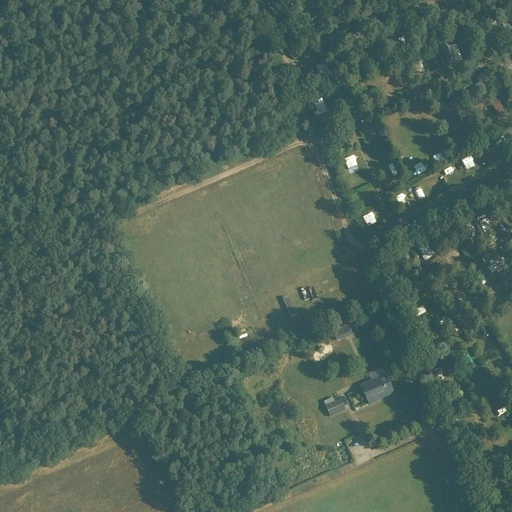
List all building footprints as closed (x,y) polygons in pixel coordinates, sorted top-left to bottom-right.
[(465,4),(454,7),(457,19),(468,16),(465,4)] [(358,6),(353,11),(358,16),(363,11),(358,6)] [(313,31),(317,36),(323,32),(319,26),(313,31)] [(308,50),(299,27),(285,33),(294,56),(308,50)] [(456,45),(443,50),(449,66),(462,61),(456,45)] [(388,54),(386,62),(393,64),(395,55),(388,54)] [(315,67),(323,89),(337,84),(329,62),(315,67)] [(353,67),(350,75),(357,77),(360,69),(353,67)] [(340,68),(334,71),(337,78),(344,75),(340,68)] [(507,78),(502,81),(505,87),(510,84),(507,78)] [(344,91),(350,89),(348,82),(341,85),(344,91)] [(498,82),(492,85),(495,91),(501,88),(498,82)] [(342,90),(331,93),(337,112),(348,108),(342,90)] [(482,105),(489,101),(486,95),(479,98),(482,105)] [(329,145),(334,143),(332,137),(326,139),(327,145),(329,145)] [(342,161),(348,174),(357,171),(350,157),(342,161)] [(313,164),(317,180),(322,178),(317,163),(313,164)] [(435,176),(428,179),(432,187),(439,183),(435,176)] [(373,232),(381,228),(376,219),(368,224),(373,232)] [(425,260),(433,254),(428,247),(420,253),(425,260)] [(495,254),(490,257),(497,269),(503,266),(495,254)] [(419,294),(423,284),(399,273),(394,283),(419,294)] [(290,295),(299,313),(306,310),(296,292),(290,295)] [(394,297),(397,304),(403,301),(400,295),(394,297)] [(347,324),(332,331),(337,343),(352,336),(347,324)] [(239,341),(235,330),(227,333),(232,344),(239,341)] [(487,345),(491,353),(500,348),(496,339),(487,345)] [(385,376),(361,387),(369,405),(393,393),(385,376)] [(324,402),(330,417),(345,410),(339,397),(333,400),(332,398),(324,402)]
